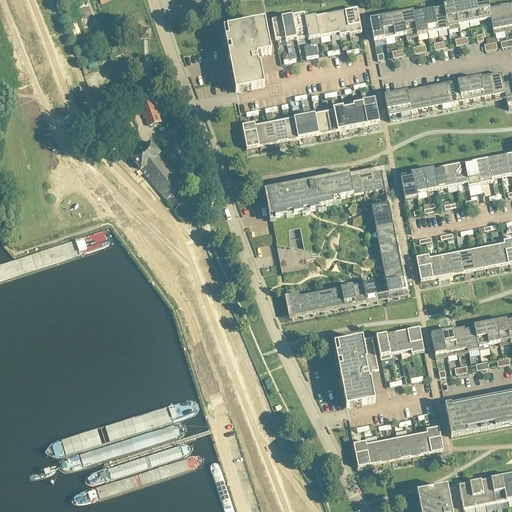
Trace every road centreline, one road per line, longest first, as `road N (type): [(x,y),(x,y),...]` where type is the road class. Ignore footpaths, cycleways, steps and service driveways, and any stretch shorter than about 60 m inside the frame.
road 1 (residential): [(362,511),(280,347),(155,8)]
road 2 (residential): [(50,0),(105,136),(123,155)]
